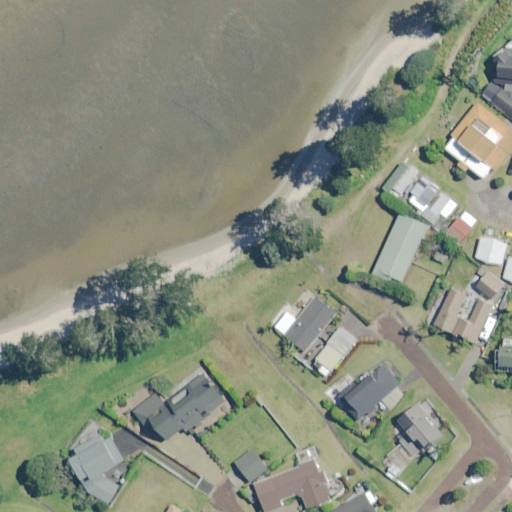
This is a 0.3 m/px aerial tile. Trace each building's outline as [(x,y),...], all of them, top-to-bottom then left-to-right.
[(511,46),(506,45),(500,82),(511,84),(511,46)] [(497,105),(511,116),(511,95),(507,91),(497,105)] [(511,128),(479,103),(453,136),(498,171),(511,152),(511,128)] [(420,172),(411,166),(395,188),(403,194),(420,172)] [(440,190),(424,177),(411,193),(428,206),(440,190)] [(463,208),(446,194),(426,219),(443,232),(463,208)] [(431,228),(404,215),(374,275),(390,284),(394,277),(404,282),(431,228)] [(474,228),(459,217),(447,232),(461,244),(474,228)] [(509,245),(483,237),(477,257),(503,265),(509,245)] [(505,285),(482,270),(472,284),(495,299),(505,285)] [(468,294),(453,288),(448,300),(442,297),(431,324),(452,333),(468,294)] [(339,316),(319,299),(299,321),(289,312),(276,327),(307,353),(339,316)] [(494,307),(480,300),(471,322),(463,318),(457,333),(477,342),(479,338),(489,342),(497,323),(489,319),(494,307)] [(343,329),(317,359),(324,365),(317,373),(325,379),(358,341),(343,329)] [(511,338),(505,338),(502,367),(511,367),(511,338)] [(217,409),(222,417),(236,407),(205,364),(136,413),(150,432),(158,426),(169,443),(217,409)] [(402,382),(383,365),(362,388),(351,378),(335,396),(364,422),(383,401),(393,410),(407,395),(398,387),(402,382)] [(443,433),(417,405),(400,422),(412,434),(394,451),(408,465),(443,433)] [(396,421),(389,429),(398,438),(405,430),(396,421)] [(102,435),(71,454),(89,492),(112,504),(123,483),(105,474),(128,460),(114,439),(107,443),(102,435)] [(269,470),(255,450),(238,463),(252,482),(269,470)] [(335,498),(318,460),(256,488),(266,511),(277,511),(285,508),(283,503),(302,494),(309,509),(335,498)] [(402,471),(396,463),(385,473),(391,480),(402,471)] [(378,501),(371,490),(336,511),(377,511),(373,505),(378,501)] [(183,511),(172,503),(166,511),(183,511)]
